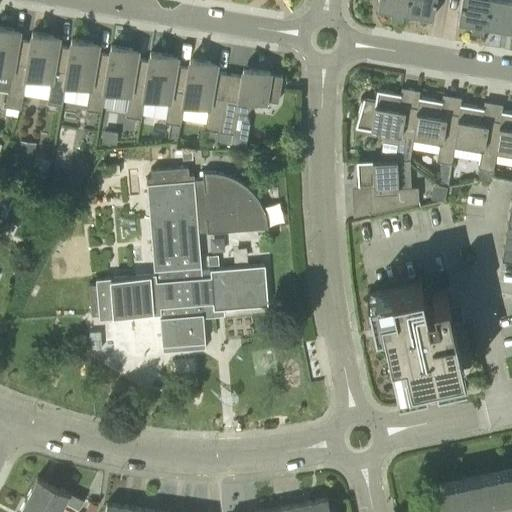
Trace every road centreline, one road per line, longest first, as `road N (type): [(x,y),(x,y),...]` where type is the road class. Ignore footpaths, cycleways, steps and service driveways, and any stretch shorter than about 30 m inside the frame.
road 1 (residential): [(353,417),(322,203),(322,59)]
road 2 (residential): [(336,441),(178,458),(11,417)]
road 3 (residential): [(303,35),(84,0)]
road 4 (residential): [(511,71),(344,42)]
road 5 (residential): [(511,406),(377,434)]
